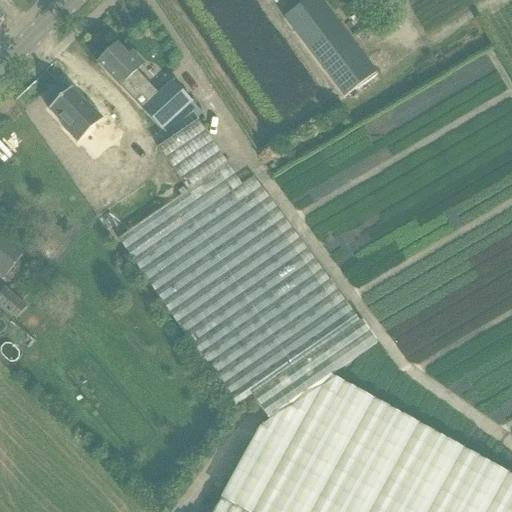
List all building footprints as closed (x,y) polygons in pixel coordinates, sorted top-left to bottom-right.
[(309,0),(284,19),(343,99),(375,75),(319,0),(309,0)] [(391,70),(404,61),(380,26),(367,34),(391,70)] [(97,65),(104,72),(120,88),(120,87),(132,99),(142,110),(141,111),(170,142),(187,127),(201,114),(172,83),(153,100),(143,88),(148,83),(136,72),(143,65),(132,53),(128,57),(117,46),(97,65)] [(69,88),(47,110),(63,125),(62,127),(77,142),(102,117),(86,102),(84,103),(69,88)] [(375,344),(253,177),(241,186),(226,165),(197,123),(158,150),(187,191),(118,239),(234,409),(251,398),(264,417),(226,488),(219,501),(212,511),(511,511),(511,477),(327,377),(375,344)] [(26,251),(3,232),(0,236),(0,277),(3,280),(26,251)] [(0,305),(16,320),(27,308),(5,289),(0,295),(0,305)]
